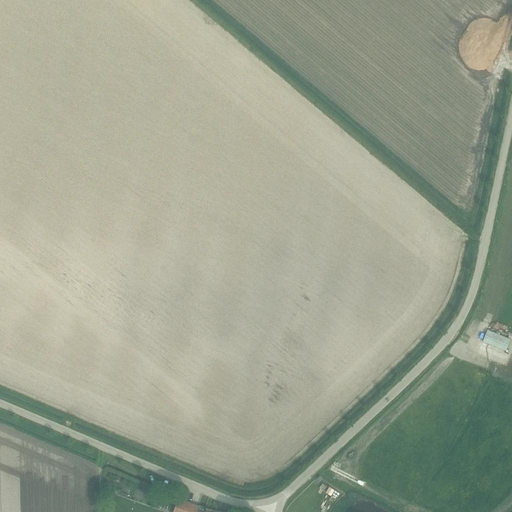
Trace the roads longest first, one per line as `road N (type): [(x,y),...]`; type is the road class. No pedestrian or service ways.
road 1 (unclassified): [(266,503),(295,485),(455,327),(472,291),(511,112)]
road 2 (unclassified): [(266,503),(227,500),(0,404)]
